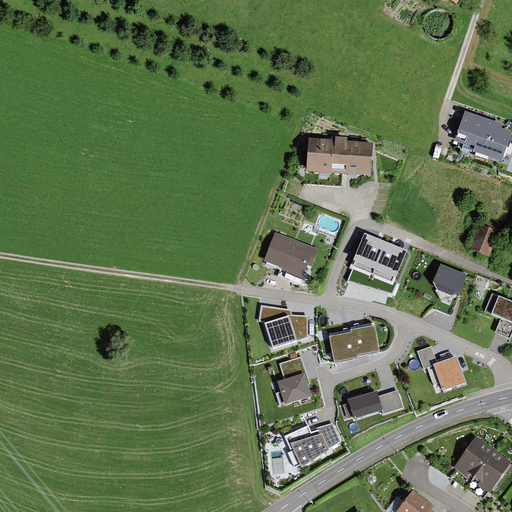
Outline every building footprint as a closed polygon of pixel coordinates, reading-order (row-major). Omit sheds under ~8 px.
[(500,127),(466,117),(458,142),(477,148),(476,153),(501,161),(509,135),(499,131),(500,127)] [(337,145),(311,143),(309,171),(369,175),(371,147),(346,145),(347,142),(337,141),(337,145)] [(497,232),(480,227),(473,248),(489,254),(497,232)] [(406,250),(365,234),(355,260),(357,260),(355,265),(392,280),(394,275),(396,276),(406,250)] [(275,237),(264,265),(304,279),(310,263),(314,264),(318,253),(275,237)] [(467,275),(442,266),(434,287),(459,296),(467,275)] [(511,302),(490,294),(483,312),(511,323),(511,302)] [(290,313),(262,308),(261,322),(266,323),(274,350),(296,342),(307,338),(307,318),(291,318),(290,313)] [(378,352),(374,329),(352,332),(353,335),(332,338),(336,363),(358,359),(357,355),(378,352)] [(433,345),(418,350),(424,367),(438,362),(433,345)] [(466,384),(457,359),(436,366),(445,391),(466,384)] [(300,360),(282,365),(286,382),(278,384),(285,407),(311,399),(300,360)] [(437,392),(444,389),(434,365),(428,368),(437,392)] [(377,392),(348,402),(354,420),(381,411),(383,415),(404,408),(398,390),(379,397),(377,392)] [(309,428),(285,438),(291,452),(293,451),(302,472),(341,443),(333,424),(310,431),(309,428)] [(510,464),(477,442),(458,469),(491,492),(510,464)] [(431,508),(414,495),(400,511),(430,511),(429,511),(431,508)]
